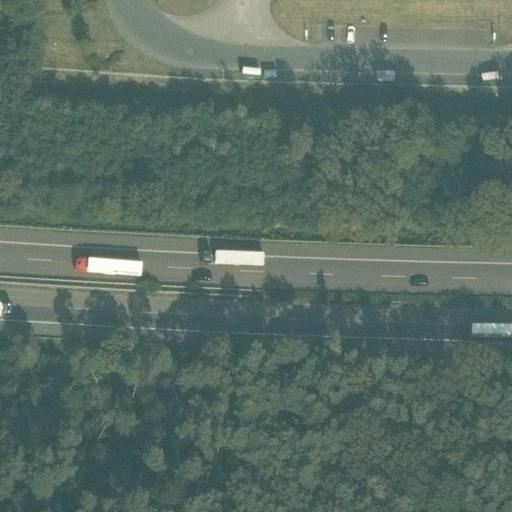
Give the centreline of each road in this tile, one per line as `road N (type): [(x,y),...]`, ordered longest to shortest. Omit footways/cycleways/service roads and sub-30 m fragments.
road 1 (motorway): [(511,280),(0,256)]
road 2 (motorway): [(0,308),(511,329)]
